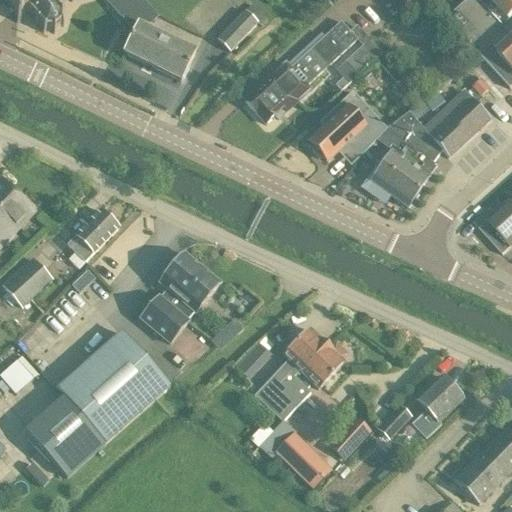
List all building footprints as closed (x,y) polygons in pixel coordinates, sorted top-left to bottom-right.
[(17,18),(17,24),(21,24),(21,19),(28,13),(36,23),(34,25),(36,28),(39,26),(43,31),(42,34),(44,35),(46,33),(53,32),(54,36),(56,35),(55,31),(60,27),(63,29),(65,26),(61,25),(61,18),(65,17),(64,14),(60,15),(57,11),(69,0),(72,4),(75,1),(73,0),(106,0),(135,33),(138,27),(145,30),(147,27),(155,19),(138,0),(0,0),(3,3),(12,12),(17,18)] [(392,0),(403,13),(418,0),(392,0)] [(511,0),(470,0),(450,19),(484,58),(482,60),(510,91),(511,89),(511,0)] [(258,26),(246,13),(217,43),(229,55),(258,26)] [(357,78),(382,55),(356,27),(358,25),(350,16),(341,24),(291,70),(287,66),(273,79),(272,78),(258,91),(259,92),(245,105),(255,116),(256,115),(267,127),(283,112),(285,115),(297,103),(295,101),(307,90),(307,89),(348,51),(357,43),(362,48),(353,56),(345,64),(357,78)] [(195,54),(145,30),(138,27),(135,33),(124,55),(181,83),(195,54)] [(483,97),(489,91),(482,83),(475,89),(483,97)] [(371,183),(408,208),(436,168),(433,165),(442,153),(448,159),(490,121),(467,95),(425,133),(416,123),(409,116),(389,133),(387,131),(377,141),(376,142),(377,143),(379,143),(388,150),(389,151),(392,147),(400,152),(397,156),(392,153),(371,183)] [(377,141),(387,131),(364,106),(360,110),(349,98),(321,123),(322,132),(310,144),(314,148),(312,153),(319,160),(324,159),(328,164),(349,144),(362,158),(376,142),(377,141)] [(423,103),(408,115),(409,116),(416,123),(430,113),(423,103)] [(0,248),(34,213),(0,182),(0,248)] [(511,201),(487,224),(480,231),(503,256),(510,250),(510,251),(511,249),(511,201)] [(399,222),(407,210),(396,202),(388,214),(399,222)] [(66,247),(75,255),(68,262),(78,271),(118,229),(100,212),(66,247)] [(166,291),(159,300),(158,299),(140,320),(169,345),(188,324),(186,323),(193,314),(195,315),(220,286),(184,255),(159,285),(166,291)] [(3,288),(21,309),(51,282),(33,261),(3,288)] [(220,349),(244,330),(237,321),(213,340),(220,349)] [(310,395),(306,390),(293,377),(310,360),(313,364),(328,349),(309,330),(284,356),(290,362),(256,397),(282,422),(296,408),(296,409),(310,395)] [(169,389),(121,335),(57,391),(64,399),(104,445),(169,389)] [(306,390),(310,386),(306,383),(309,380),(319,390),(344,364),(341,362),(348,355),(337,344),(330,351),(328,349),(313,364),(310,360),(293,377),(306,390)] [(250,385),(273,361),(260,348),(237,372),(250,385)] [(0,389),(10,401),(40,374),(23,357),(0,378),(0,389)] [(417,401),(439,423),(463,400),(442,378),(417,401)] [(66,479),(104,445),(64,399),(26,433),(66,479)] [(399,407),(376,431),(390,444),(413,420),(399,407)] [(511,422),(454,482),(479,507),(511,472),(511,422)] [(276,457),(313,493),(333,473),(295,436),(296,435),(284,423),(258,449),(272,462),(276,457)] [(334,455),(345,464),(371,436),(360,426),(334,455)]
